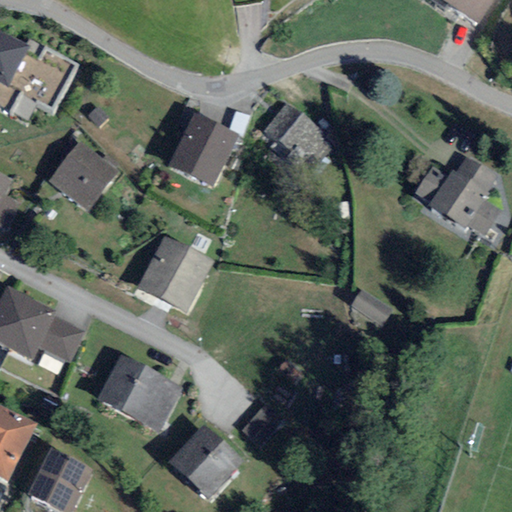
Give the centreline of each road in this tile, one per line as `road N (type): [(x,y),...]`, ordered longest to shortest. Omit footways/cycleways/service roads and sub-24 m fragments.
road 1 (residential): [(9,0),(55,15),(180,83),(221,89),(333,54),(380,49),(511,104)]
road 2 (residential): [(0,257),(177,345),(231,393)]
